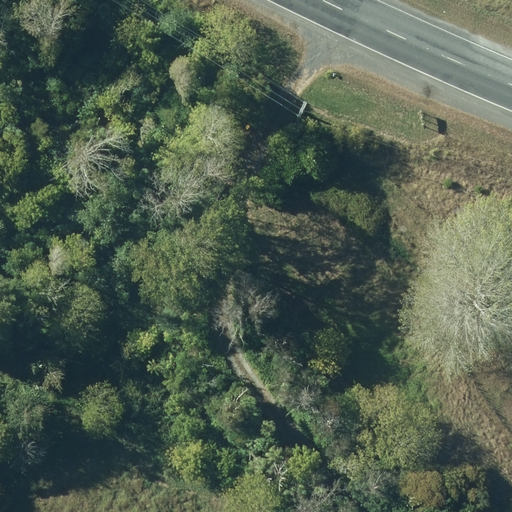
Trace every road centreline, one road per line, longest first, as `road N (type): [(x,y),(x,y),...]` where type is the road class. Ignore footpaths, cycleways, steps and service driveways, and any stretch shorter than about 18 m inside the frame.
road 1 (unknown): [(331,3),(233,179),(210,230),(206,270),(214,317),(352,511)]
road 2 (primary): [(511,84),(323,0)]
